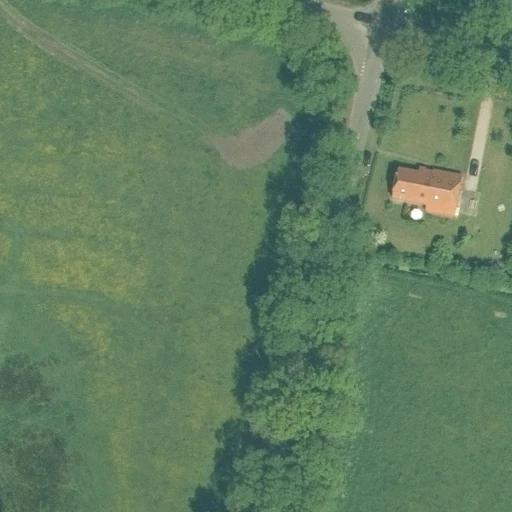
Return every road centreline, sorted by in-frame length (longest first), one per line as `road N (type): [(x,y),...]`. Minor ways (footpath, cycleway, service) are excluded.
road 1 (tertiary): [(265,511),(381,30)]
road 2 (unclassified): [(511,61),(381,30)]
road 3 (tertiary): [(381,30),(258,0)]
